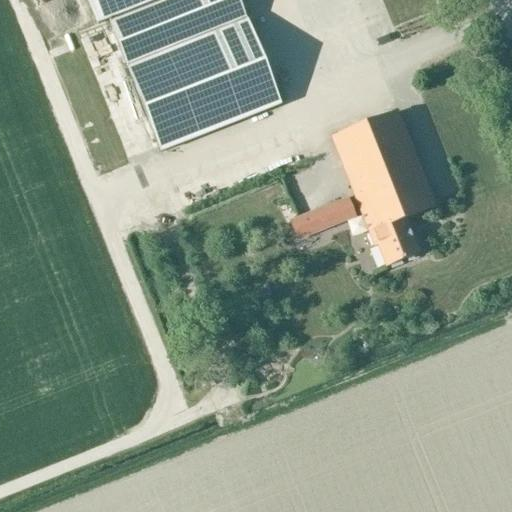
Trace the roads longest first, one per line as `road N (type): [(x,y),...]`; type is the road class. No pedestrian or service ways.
road 1 (track): [(16,0),(172,391),(159,430),(0,493)]
road 2 (track): [(270,132),(95,203)]
